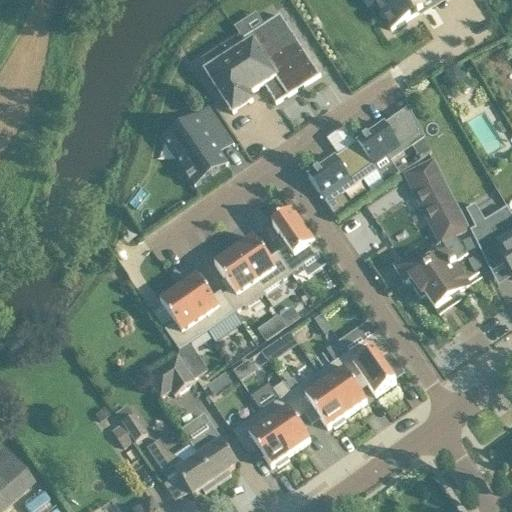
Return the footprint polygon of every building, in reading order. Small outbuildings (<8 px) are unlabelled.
[(372,0),(374,4),(392,31),(419,15),(423,12),(416,0),(372,0)] [(219,51),(203,61),(210,72),(206,74),(229,109),(265,87),(276,104),(276,105),(276,106),(321,77),(320,76),(320,77),(281,16),(242,41),(243,42),(250,37),(254,44),(226,62),(219,51)] [(454,89),(466,83),(457,67),(445,73),(454,89)] [(227,166),(218,152),(231,143),(234,146),(208,109),(208,110),(209,111),(188,125),(191,130),(178,139),(189,155),(177,163),(195,190),(196,189),(195,188),(227,166)] [(358,144),(375,170),(386,186),(400,176),(389,160),(423,137),(409,109),(358,144)] [(375,170),(358,144),(309,178),(336,219),(351,210),(340,193),(375,170)] [(456,237),(468,231),(433,161),(404,176),(440,246),(444,255),(426,268),(420,260),(418,256),(401,268),(396,271),(406,285),(409,283),(421,300),(426,297),(440,317),(441,316),(437,311),(458,296),(462,302),(473,295),(452,264),(468,255),(456,237)] [(475,206),(466,211),(476,230),(471,232),(490,271),(491,270),(489,267),(502,259),(511,274),(511,216),(507,208),(485,222),(475,206)] [(292,213),(272,227),(287,248),(277,255),(292,276),(322,255),(292,213)] [(254,239),(234,253),(265,297),(266,297),(264,295),(292,276),(277,255),(269,261),(254,239)] [(219,263),(216,265),(231,287),(221,294),(235,315),(245,308),(246,310),(264,297),(263,296),(257,286),(234,253),(229,256),(228,254),(218,261),(219,263)] [(235,315),(221,294),(212,300),(197,278),(179,291),(208,334),(235,315)] [(208,334),(179,291),(160,304),(175,325),(165,332),(180,353),(208,334)] [(292,308),(257,330),(265,343),(300,320),(292,308)] [(322,318),(316,323),(326,337),(333,333),(322,318)] [(356,350),(346,356),(360,378),(361,377),(376,398),(396,385),(382,363),(392,356),(377,335),(356,350)] [(346,356),(318,376),(347,419),(367,405),(352,383),(360,378),(346,356)] [(175,399),(197,384),(195,382),(186,368),(179,358),(146,379),(161,401),(172,394),(175,399)] [(199,359),(186,368),(195,382),(209,372),(199,359)] [(246,365),(234,373),(241,383),(253,375),(246,365)] [(318,376),(289,395),(304,416),(314,410),(328,431),(333,428),(335,430),(346,422),(345,420),(347,419),(318,376)] [(218,382),(209,388),(215,396),(224,390),(218,382)] [(304,416),(289,395),(282,385),(272,393),(279,403),(261,415),(290,457),(311,444),(296,422),(304,416)] [(135,416),(134,417),(128,408),(116,416),(123,426),(135,444),(136,445),(149,436),(135,416)] [(106,409),(95,416),(101,424),(112,417),(106,409)] [(255,419),(233,434),(248,455),(257,449),(272,470),(277,467),(278,469),(290,461),(288,459),(290,457),(261,415),(255,419)] [(125,452),(135,444),(123,426),(113,433),(125,452)] [(222,442),(221,442),(212,429),(204,435),(191,444),(199,457),(219,486),(231,477),(228,473),(238,466),(227,450),(222,442)] [(171,456),(169,455),(161,442),(148,451),(168,480),(176,474),(190,494),(193,498),(203,491),(206,495),(219,486),(199,457),(187,466),(171,456)] [(0,458),(0,496),(7,507),(31,486),(4,455),(0,458)] [(156,511),(149,502),(135,511),(156,511)]
